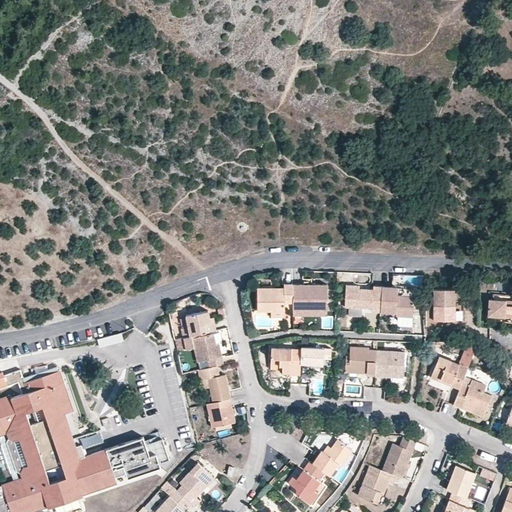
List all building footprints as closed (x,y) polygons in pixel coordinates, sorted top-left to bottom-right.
[(293,284),(292,283),(284,283),(284,287),(257,288),(257,311),(271,311),(285,311),(285,303),(293,302),(293,284)] [(327,313),(327,284),(293,284),(293,302),(293,313),(327,313)] [(381,309),(382,286),(373,286),(373,289),(359,288),(346,287),(345,307),(372,308),(381,309)] [(413,317),(415,292),(398,291),(398,287),(382,286),(381,309),(380,312),(396,313),(396,316),(413,317)] [(450,308),(450,304),(453,304),(453,287),(431,287),(431,318),(453,318),(453,308),(450,308)] [(511,298),(487,297),(485,314),(511,315),(511,298)] [(210,318),(208,310),(186,315),(191,335),(216,330),(214,321),(211,322),(210,318)] [(191,335),(188,327),(181,328),(183,337),(191,335)] [(120,333),(98,338),(100,345),(122,340),(120,333)] [(191,336),(184,337),(186,349),(194,347),(197,362),(208,359),(210,367),(218,365),(221,365),(223,364),(219,342),(216,342),(214,335),(214,333),(192,338),(191,336)] [(223,341),(221,333),(214,335),(216,342),(219,342),(223,341)] [(467,345),(466,345),(463,354),(471,357),(476,345),(467,345)] [(376,350),(376,349),(368,349),(369,347),(350,346),(350,356),(346,356),(345,372),(360,372),(360,369),(367,369),(367,373),(366,375),(375,376),(376,350)] [(300,363),(301,349),(271,347),(270,368),(282,369),(282,372),(291,372),(290,374),(300,374),(300,363)] [(331,348),(301,347),(301,349),(300,363),(323,364),(324,358),(331,358),(331,348)] [(404,373),(405,351),(376,350),(375,376),(391,376),(391,372),(404,373)] [(459,363),(468,366),(471,357),(463,354),(459,363)] [(468,366),(459,363),(439,355),(431,377),(439,380),(440,378),(452,383),(451,385),(459,388),(461,383),(468,366)] [(25,381),(59,369),(58,365),(23,377),(25,381)] [(231,398),(225,373),(220,375),(218,365),(210,367),(198,370),(200,380),(208,378),(213,402),(231,398)] [(0,388),(18,382),(22,394),(11,398),(10,395),(0,398),(0,435),(7,433),(9,438),(14,441),(20,439),(28,465),(23,467),(21,473),(22,478),(2,485),(2,486),(6,497),(0,499),(0,511),(11,511),(28,511),(48,505),(49,507),(54,505),(58,504),(56,499),(72,493),(74,499),(78,497),(83,496),(83,494),(126,479),(125,473),(135,469),(137,475),(170,464),(169,460),(179,456),(172,435),(155,441),(152,433),(89,455),(86,446),(85,443),(76,447),(76,446),(70,443),(66,444),(62,432),(66,431),(69,425),(65,413),(73,410),(59,369),(25,381),(23,377),(21,369),(3,375),(2,372),(0,372),(0,388)] [(483,416),(491,395),(484,392),(486,385),(472,379),(469,386),(461,383),(459,388),(453,404),(461,408),(462,405),(471,408),(470,411),(483,416)] [(235,421),(231,398),(213,402),(206,404),(212,427),(215,426),(231,422),(235,421)] [(76,446),(69,425),(66,431),(62,432),(66,444),(70,443),(76,446)] [(99,430),(103,441),(113,437),(109,427),(99,430)] [(103,441),(99,430),(83,436),(85,443),(91,442),(92,444),(103,441)] [(402,477),(416,441),(403,436),(399,445),(393,442),(382,469),(397,475),(402,477)] [(9,438),(6,442),(17,471),(21,473),(23,467),(14,441),(9,438)] [(352,449),(337,439),(331,447),(326,454),(323,451),(322,450),(313,463),(324,471),(329,475),(338,463),(341,465),(352,449)] [(326,454),(331,447),(328,444),(323,451),(326,454)] [(196,496),(207,484),(205,483),(212,475),(198,462),(179,482),(182,484),(177,490),(191,504),(194,506),(200,500),(196,496)] [(327,485),(318,479),(324,471),(313,463),(311,462),(305,470),(303,469),(297,478),(293,475),(288,482),(296,488),(296,491),(295,493),(313,505),(327,485)] [(474,470),(454,462),(444,487),(450,489),(464,495),(474,470)] [(394,482),(397,475),(382,469),(370,464),(358,494),(377,502),(381,491),(384,493),(388,480),(394,482)] [(497,472),(482,467),(479,474),(494,480),(497,472)] [(207,484),(213,477),(212,475),(205,483),(207,484)] [(511,511),(511,486),(508,485),(497,511),(508,511),(511,511)] [(183,511),(191,504),(177,490),(174,488),(151,511),(183,511)] [(466,504),(469,497),(464,495),(450,489),(440,511),(464,511),(467,505),(466,504)] [(74,499),(72,493),(56,499),(58,504),(74,499)] [(77,511),(83,510),(78,497),(74,499),(58,504),(54,505),(56,511),(77,511)]
